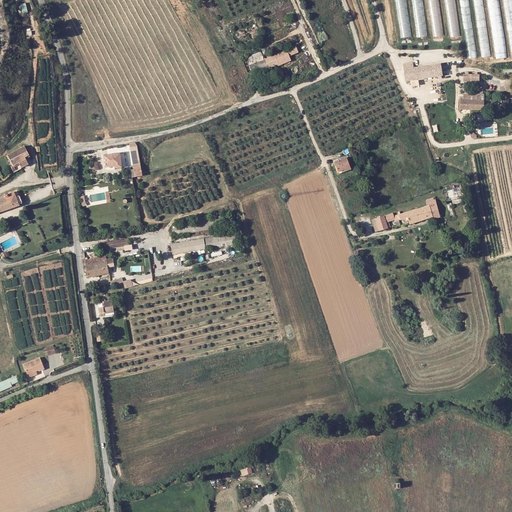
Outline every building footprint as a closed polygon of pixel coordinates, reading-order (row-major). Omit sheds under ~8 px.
[(406,0),(395,0),(401,38),(412,36),(406,0)] [(421,0),(411,0),(417,38),(427,37),(421,0)] [(438,0),(427,0),(433,37),(444,35),(438,0)] [(454,0),(443,0),(449,37),(460,36),(454,0)] [(469,0),(459,0),(469,58),(478,57),(469,0)] [(482,0),(472,0),(482,58),(491,56),(482,0)] [(496,0),(487,0),(496,57),(505,56),(496,0)] [(46,31),(43,21),(35,23),(37,29),(41,27),(42,32),(46,31)] [(255,71),(264,67),(270,65),(273,63),(273,60),(286,55),(284,50),(292,47),(289,40),(248,57),(255,71)] [(413,62),(403,64),(406,81),(443,75),(441,63),(414,67),(413,62)] [(476,89),(476,94),(463,93),(463,100),(460,100),(460,109),(471,109),(471,112),(478,113),(478,109),(484,109),(484,91),(478,91),(478,89),(476,89)] [(135,142),(129,143),(134,166),(141,165),(137,145),(136,141),(135,142)] [(14,166),(16,171),(32,164),(29,157),(33,156),(28,145),(9,154),(14,166)] [(122,167),(120,153),(104,155),(105,167),(114,166),(115,168),(122,167)] [(334,162),(338,171),(351,166),(347,157),(334,162)] [(135,176),(142,175),(141,165),(134,166),(135,176)] [(11,197),(12,200),(1,203),(5,214),(28,206),(26,198),(22,199),(21,194),(11,197)] [(419,220),(433,216),(430,205),(416,209),(419,220)] [(400,214),(400,211),(398,212),(399,214),(394,216),(393,213),(375,219),(377,224),(374,225),(376,231),(390,227),(389,221),(395,219),(395,221),(398,220),(408,217),(409,223),(410,223),(419,220),(416,209),(400,214)] [(175,225),(176,235),(234,226),(232,215),(175,225)] [(171,243),(173,254),(237,243),(235,233),(171,243)] [(131,238),(102,243),(103,250),(132,245),(131,238)] [(106,259),(106,255),(85,260),(88,277),(109,273),(107,266),(114,264),(113,258),(106,259)] [(105,314),(108,313),(114,312),(112,300),(104,302),(105,307),(99,308),(100,316),(105,316),(105,314)] [(45,355),(55,352),(53,344),(43,347),(45,355)] [(28,369),(32,381),(39,378),(39,377),(42,375),(43,375),(44,376),(49,374),(46,368),(44,363),(28,369)] [(14,388),(23,385),(20,379),(14,381),(5,385),(0,386),(0,396),(15,390),(14,388)] [(250,466),(240,470),(242,476),(253,472),(250,466)]
